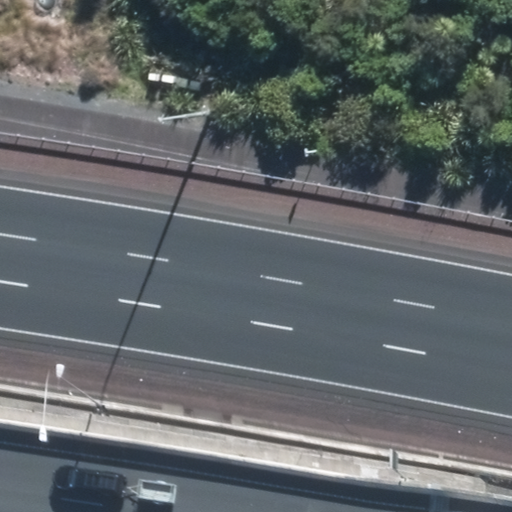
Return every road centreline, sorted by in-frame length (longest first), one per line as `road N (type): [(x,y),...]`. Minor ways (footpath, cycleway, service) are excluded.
road 1 (motorway): [(0,282),(144,300),(511,369)]
road 2 (motorway): [(190,511),(0,479)]
